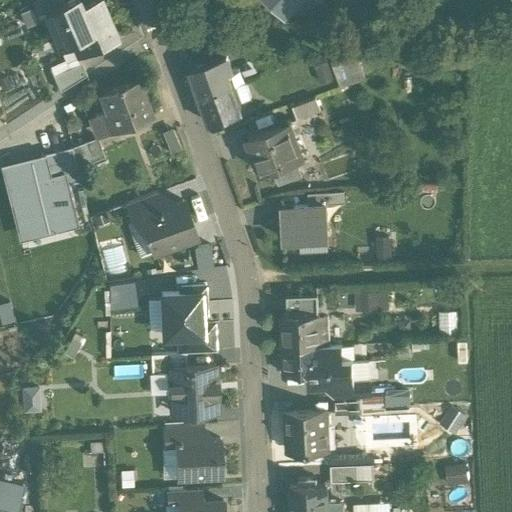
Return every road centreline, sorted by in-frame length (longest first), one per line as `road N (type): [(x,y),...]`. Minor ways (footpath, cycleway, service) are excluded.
road 1 (residential): [(145,0),(248,292),(258,511)]
road 2 (track): [(511,281),(248,292)]
